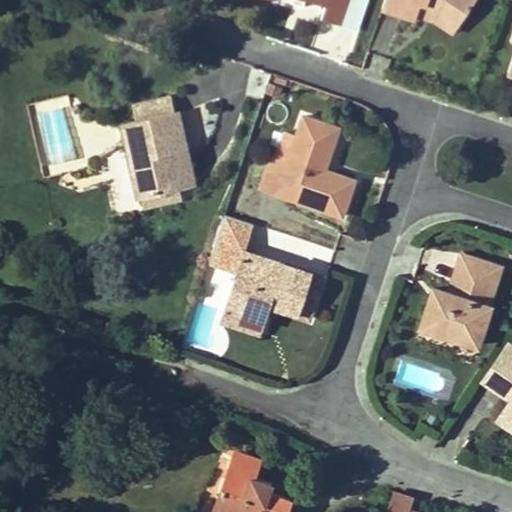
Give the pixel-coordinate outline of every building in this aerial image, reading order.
[(312,0),(328,6),(324,19),(342,26),(351,0),(312,0)] [(386,0),(384,9),(418,21),(420,14),(427,15),(431,5),(445,10),(465,23),(479,0),(386,0)] [(459,33),(465,23),(445,10),(431,5),(427,15),(437,18),(459,33)] [(141,124),(177,115),(173,99),(137,108),(141,124)] [(141,124),(126,127),(144,199),(146,198),(182,190),(187,188),(177,152),(189,149),(181,114),(177,115),(141,124)] [(265,188),(348,215),(360,179),(329,168),(321,166),(323,159),(331,162),(343,127),(306,115),(300,134),(291,160),(276,156),(265,188)] [(189,149),(177,152),(187,188),(198,185),(189,149)] [(323,159),(321,166),(329,168),(331,162),(323,159)] [(182,190),(146,198),(148,208),(183,199),(182,190)] [(213,262),(242,271),(231,306),(248,312),(246,317),(269,324),(273,311),(275,304),(285,307),(315,317),(329,275),(249,250),(258,223),(228,213),(213,262)] [(443,290),(440,302),(435,300),(426,328),(482,345),(495,306),(493,304),(504,267),(467,256),(455,293),(443,290)] [(435,300),(440,302),(443,290),(439,288),(435,300)] [(273,311),(282,314),(285,307),(275,304),(273,311)] [(266,332),(269,324),(246,317),(248,312),(231,306),(227,319),(266,332)] [(511,340),(490,372),(511,387),(511,402),(502,417),(511,423),(511,340)] [(511,397),(511,387),(490,372),(486,378),(511,397)] [(442,439),(427,429),(421,438),(435,448),(442,439)] [(235,451),(232,460),(257,469),(260,460),(235,451)] [(232,460),(216,504),(233,510),(237,511),(285,511),(287,509),(264,501),(269,491),(271,483),(255,477),(257,469),(232,460)] [(290,499),(269,491),(264,501),(287,509),(290,499)] [(409,511),(411,507),(414,496),(397,492),(390,511),(409,511)] [(232,511),(233,510),(216,504),(212,503),(208,511),(232,511)]
